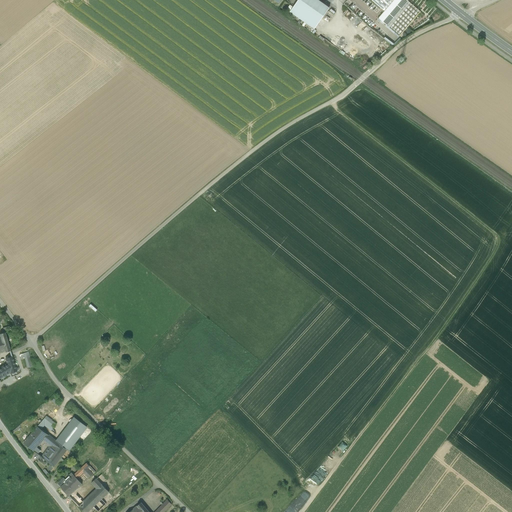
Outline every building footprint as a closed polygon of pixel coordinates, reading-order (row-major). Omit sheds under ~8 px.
[(329,8),(317,0),(298,0),(290,12),(314,29),(329,8)] [(420,12),(406,0),(370,0),(382,10),(384,11),(381,15),(378,18),(399,36),(420,12)] [(4,333),(0,334),(0,337),(0,339),(0,338),(0,350),(0,352),(5,351),(5,352),(10,351),(4,333)] [(29,352),(23,353),(28,368),(33,366),(29,352)] [(12,357),(6,359),(7,364),(10,372),(16,369),(12,357)] [(0,368),(0,377),(10,372),(7,364),(0,368)] [(108,402),(112,398),(114,399),(117,396),(112,392),(105,399),(108,402)] [(47,417),(47,416),(45,419),(55,426),(56,424),(47,417)] [(75,418),(63,433),(75,442),(87,427),(77,420),(75,418)] [(55,426),(45,419),(41,423),(45,425),(51,431),(55,426)] [(37,427),(23,443),(34,451),(37,447),(44,439),(47,435),(43,431),(37,427)] [(63,433),(56,442),(52,447),(51,446),(50,446),(42,457),(54,467),(67,450),(68,451),(75,442),(63,433)] [(338,447),(322,467),(327,472),(344,451),(338,447)] [(87,463),(74,475),(78,479),(84,473),(88,478),(89,478),(95,472),(87,463)] [(74,475),(72,473),(69,475),(71,477),(68,480),(76,489),(82,483),(78,479),(74,475)] [(69,475),(64,478),(62,480),(65,483),(61,487),(69,496),(76,489),(68,480),(71,477),(69,475)] [(102,475),(97,479),(102,485),(105,488),(111,483),(102,475)] [(97,479),(92,483),(98,489),(102,485),(97,479)] [(98,489),(83,502),(77,495),(72,499),(84,511),(88,511),(94,507),(101,499),(109,492),(105,488),(102,485),(98,489)] [(109,492),(101,499),(106,504),(113,497),(109,492)] [(296,511),(303,504),(303,503),(308,498),(303,494),(297,501),(301,504),(298,507),(297,506),(295,509),(295,508),(294,509),(296,511)] [(106,504),(101,499),(94,507),(96,510),(98,511),(106,504)] [(168,500),(158,509),(160,511),(163,511),(172,504),(168,500)] [(149,511),(141,502),(133,509),(135,511),(149,511)]
